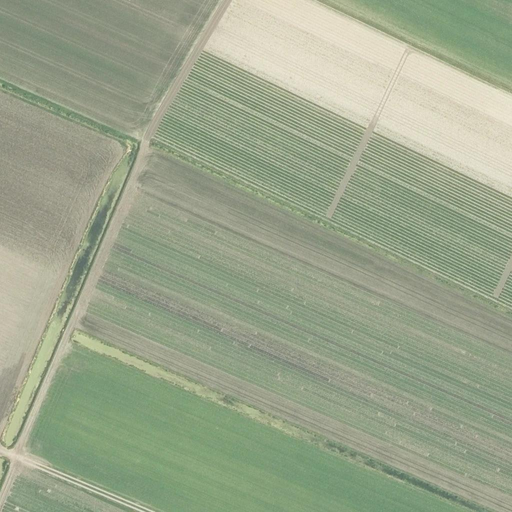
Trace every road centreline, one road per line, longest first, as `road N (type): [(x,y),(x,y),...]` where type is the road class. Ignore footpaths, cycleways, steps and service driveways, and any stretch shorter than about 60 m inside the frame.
road 1 (track): [(13,455),(143,134),(224,0)]
road 2 (track): [(0,449),(147,511)]
